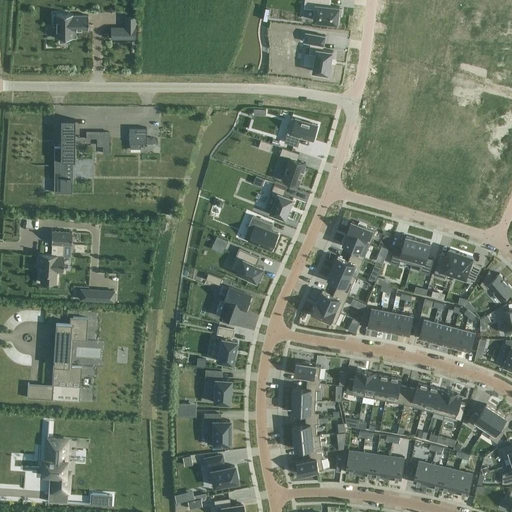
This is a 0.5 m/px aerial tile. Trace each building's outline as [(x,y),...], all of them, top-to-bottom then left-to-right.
[(339,6),(327,5),(327,1),(330,1),(330,0),(305,0),(305,7),(315,8),(314,20),(337,23),(338,15),(341,15),(342,9),(339,8),(339,6)] [(53,15),(53,25),(56,25),(56,37),(60,37),(60,41),(68,41),(68,37),(75,37),(75,29),(88,29),(88,15),(72,15),(72,14),(56,14),(56,15),(53,15)] [(125,39),(135,39),(135,17),(128,17),(128,27),(125,27),(125,39)] [(461,22),(451,21),(448,40),(458,41),(461,22)] [(470,23),(461,22),(458,41),(467,42),(470,23)] [(479,24),(470,23),(467,42),(476,43),(479,24)] [(488,26),(479,24),(476,43),(485,44),(488,26)] [(498,27),(488,26),(485,44),(495,45),(498,27)] [(306,32),(304,41),(311,42),(310,53),(316,54),(313,71),(329,74),(333,50),(322,48),(323,44),(324,44),(325,35),(306,32)] [(438,122),(443,103),(433,101),(428,120),(438,122)] [(452,106),(443,103),(438,122),(447,124),(452,106)] [(461,108),(452,106),(447,124),(456,126),(461,108)] [(469,110),(461,108),(456,126),(464,128),(469,110)] [(479,112),(469,110),(464,128),(474,130),(479,112)] [(511,116),(507,115),(503,125),(511,127),(511,116)] [(292,117),(284,142),(298,146),(300,136),(313,140),(317,125),(304,121),(304,120),(292,117)] [(74,161),(74,119),(60,119),(60,147),(54,147),(54,178),(58,179),(58,191),(53,191),(53,192),(72,193),(72,191),(71,191),(72,178),(70,178),(70,177),(66,177),(66,161),(74,161)] [(511,127),(503,125),(500,135),(511,138),(511,127)] [(157,138),(146,138),(146,127),(129,127),(129,143),(130,143),(130,148),(140,148),(140,143),(146,143),(157,143),(157,138)] [(511,138),(500,135),(496,146),(511,150),(511,138)] [(511,150),(496,146),(493,156),(511,162),(511,160),(511,150)] [(282,147),(280,154),(290,158),(283,179),(298,184),(301,176),(301,177),(303,171),(306,162),(297,159),(299,153),(282,147)] [(436,174),(424,172),(426,167),(418,165),(414,178),(420,180),(417,192),(430,195),(436,174)] [(449,178),(436,174),(430,195),(443,198),(449,178)] [(449,178),(443,198),(456,201),(459,190),(466,191),(470,178),(462,176),(460,180),(449,178)] [(481,197),(478,207),(491,210),(493,203),(495,204),(497,196),(495,196),(497,189),(484,186),(486,179),(479,177),(475,191),(482,192),(480,197),(481,197)] [(274,184),(270,194),(276,197),(271,212),(285,218),(293,198),(284,194),(286,188),(274,184)] [(253,215),(248,228),(253,230),(249,240),(272,249),(278,233),(270,230),(270,229),(268,228),(270,222),(253,215)] [(352,221),(347,232),(370,241),(375,230),(366,227),(367,225),(359,222),(358,224),(352,221)] [(40,254),(39,272),(40,272),(40,282),(55,283),(56,271),(62,271),(63,256),(64,244),(71,245),(72,231),(51,230),(51,243),(51,254),(40,254)] [(348,233),(343,243),(353,247),(351,254),(363,259),(370,241),(347,232),(348,233)] [(216,236),(213,242),(224,247),(227,240),(216,236)] [(395,248),(390,263),(398,265),(400,259),(411,263),(418,239),(406,236),(402,250),(395,248)] [(418,239),(411,263),(420,265),(419,271),(429,274),(433,259),(426,257),(430,242),(418,239)] [(240,248),(235,258),(242,261),(237,271),(257,281),(258,280),(259,280),(262,274),(261,273),(264,267),(256,263),(259,257),(240,248)] [(454,273),(461,252),(457,251),(449,249),(446,260),(439,257),(434,274),(444,277),(446,271),(454,273)] [(465,254),(461,252),(454,273),(474,280),(481,266),(471,262),(472,256),(465,254)] [(338,256),(333,267),(355,277),(356,276),(351,274),(355,264),(360,266),(363,259),(351,254),(348,260),(338,256)] [(333,267),(328,278),(338,282),(335,289),(348,294),(355,277),(333,267)] [(495,277),(489,270),(480,283),(487,291),(491,288),(501,300),(511,290),(511,287),(499,273),(495,277)] [(207,272),(205,279),(219,284),(222,278),(207,272)] [(220,300),(216,313),(235,320),(239,308),(245,310),(251,295),(229,287),(223,302),(220,300)] [(87,289),(87,299),(105,301),(106,290),(87,289)] [(317,301),(340,312),(348,294),(335,289),(333,295),(323,291),(318,301),(317,301)] [(317,301),(312,312),(319,315),(318,317),(325,320),(326,318),(335,322),(340,312),(317,301)] [(371,307),(367,326),(378,328),(382,309),(371,307)] [(511,308),(504,311),(505,318),(503,319),(507,333),(511,332),(511,308)] [(382,309),(378,328),(388,330),(392,311),(382,309)] [(392,311),(388,330),(399,332),(403,313),(392,311)] [(403,313),(399,332),(409,335),(413,315),(403,313)] [(54,343),(53,361),(58,361),(57,380),(80,381),(81,366),(71,366),(73,339),(86,340),(87,318),(73,317),(72,323),(56,322),(55,337),(57,338),(56,343),(54,343)] [(424,318),(419,337),(429,340),(434,320),(424,318)] [(434,320),(429,340),(439,342),(445,323),(434,320)] [(445,323),(439,342),(450,345),(455,326),(445,323)] [(218,325),(216,333),(222,334),(222,337),(221,337),(216,360),(231,363),(232,364),(233,363),(232,363),(234,355),(234,354),(235,350),(235,349),(237,341),(237,340),(236,340),(230,339),(231,336),(232,336),(234,329),(218,325)] [(455,326),(450,345),(460,348),(465,329),(455,326)] [(465,329),(460,348),(470,351),(475,331),(465,329)] [(319,377),(321,365),(311,364),(311,362),(302,361),(302,363),(297,362),(295,374),(308,376),(307,382),(320,383),(320,378),(319,377)] [(213,402),(229,403),(231,379),(221,378),(221,370),(205,369),(205,378),(214,379),(213,402)] [(363,395),(368,371),(362,370),(362,371),(356,370),(354,379),(349,377),(346,392),(352,393),(363,395)] [(374,398),(379,374),(373,373),(373,372),(368,371),(363,395),(374,398)] [(385,400),(390,376),(379,374),(374,398),(385,400)] [(404,403),(408,386),(400,384),(401,378),(390,376),(385,400),(397,402),(404,403)] [(316,400),(316,388),(319,388),(320,383),(307,382),(306,388),(293,387),(293,399),(316,400)] [(422,408),(429,385),(418,382),(416,388),(408,386),(404,403),(411,405),(422,408)] [(29,383),(28,383),(27,394),(27,397),(28,397),(52,399),(53,385),(29,383)] [(433,411),(440,388),(429,385),(422,408),(433,411)] [(444,414),(451,391),(445,389),(445,390),(440,388),(433,411),(444,414)] [(461,419),(466,403),(460,401),(462,395),(456,393),(457,392),(451,391),(444,414),(455,418),(461,419)] [(315,412),(316,400),(293,399),(293,411),(305,412),(305,418),(318,417),(318,412),(315,412)] [(485,427),(496,410),(486,404),(479,415),(474,411),(467,422),(472,426),(475,420),(485,427)] [(499,428),(506,417),(496,410),(485,427),(492,431),(488,436),(497,442),(504,431),(499,428)] [(212,432),(212,444),(230,444),(230,420),(220,420),(220,413),(204,413),(204,421),(207,421),(207,432),(212,432)] [(317,434),(316,423),(319,423),(318,417),(305,418),(306,423),(293,425),(294,437),(320,434),(317,434)] [(322,451),(320,434),(294,437),(295,448),(308,447),(309,453),(322,451)] [(508,457),(510,463),(511,462),(511,443),(500,448),(504,458),(508,457)] [(43,460),(42,475),(53,476),(52,492),(68,494),(69,476),(64,476),(65,462),(59,461),(60,448),(47,447),(46,460),(43,460)] [(363,451),(349,449),(346,472),(360,474),(363,451)] [(324,469),(321,457),(323,456),(322,451),(309,453),(310,459),(297,462),(300,474),(305,473),(306,474),(314,473),(314,471),(324,469)] [(377,453),(363,451),(360,474),(374,476),(377,453)] [(390,455),(377,453),(374,476),(387,478),(390,455)] [(237,481),(234,465),(223,467),(222,462),(223,462),(222,454),(204,458),(206,466),(210,465),(211,470),(210,470),(213,486),(237,481)] [(405,457),(390,455),(387,478),(401,480),(405,457)] [(432,463),(418,459),(413,482),(427,485),(432,463)] [(511,462),(510,463),(511,468),(511,470),(502,473),(502,483),(508,483),(511,481),(511,462)] [(446,466),(432,463),(427,485),(440,488),(446,466)] [(446,466),(440,488),(454,492),(459,469),(446,466)] [(473,473),(459,469),(454,492),(468,495),(473,473)] [(92,493),(91,504),(111,505),(112,494),(92,493)] [(229,498),(214,500),(215,507),(221,506),(221,511),(243,511),(243,507),(242,503),(240,503),(230,504),(229,498)]
